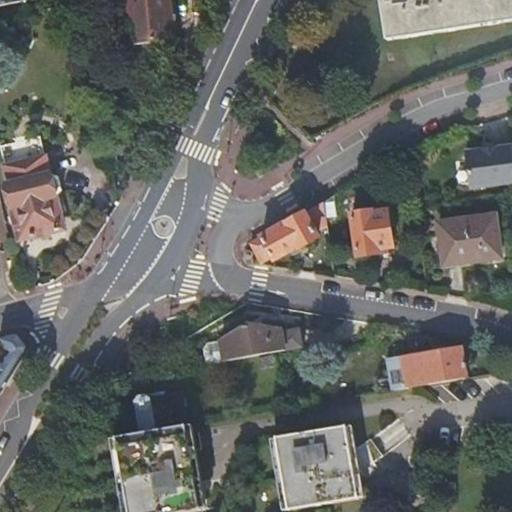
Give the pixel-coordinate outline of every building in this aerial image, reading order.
[(26,0),(0,0),(0,8),(27,1),(26,0)] [(171,0),(129,0),(135,42),(176,37),(171,0)] [(511,0),(380,0),(387,43),(511,22),(511,0)] [(511,117),(500,118),(501,141),(511,141),(511,117)] [(470,186),(511,180),(511,142),(465,149),(470,186)] [(8,186),(23,240),(65,229),(57,197),(64,191),(61,178),(51,175),(8,186)] [(324,204),(250,245),(262,265),(272,260),(273,262),(277,261),(299,248),(300,250),(320,240),(315,229),(326,221),(324,204)] [(373,214),(352,217),(358,260),(379,257),(378,252),(393,250),(388,214),(373,217),(373,214)] [(471,221),(439,225),(445,267),(502,259),(498,225),(472,229),(471,221)] [(256,258),(256,256),(255,255),(254,254),(252,253),(251,253),(249,254),(248,255),(247,256),(247,258),(248,260),(249,261),(251,261),(253,261),(254,261),(255,259),(256,258)] [(226,362),(273,354),(303,349),(300,331),(282,334),(282,329),(257,326),(257,329),(250,330),(249,326),(222,341),(223,343),(209,345),(206,350),(208,365),(226,362)] [(0,340),(12,356),(9,360),(0,374),(0,394),(1,395),(30,349),(19,335),(0,339),(0,340)] [(0,340),(0,348),(9,360),(12,356),(0,340)] [(388,360),(393,393),(467,381),(462,351),(425,357),(425,355),(388,360)] [(261,370),(276,367),(274,357),(260,359),(261,370)] [(134,400),(135,404),(163,398),(162,395),(134,400)] [(115,407),(121,439),(184,428),(178,396),(163,398),(135,404),(115,407)] [(190,427),(184,428),(201,511),(204,511),(207,511),(190,427)] [(115,440),(129,511),(201,511),(184,428),(121,439),(115,440)] [(352,428),(346,429),(359,501),(365,500),(352,428)] [(290,511),(359,501),(346,429),(276,440),(288,511),(290,511)] [(129,511),(115,440),(109,441),(123,511),(129,511)] [(288,511),(276,440),(270,441),(281,511),(288,511)]
